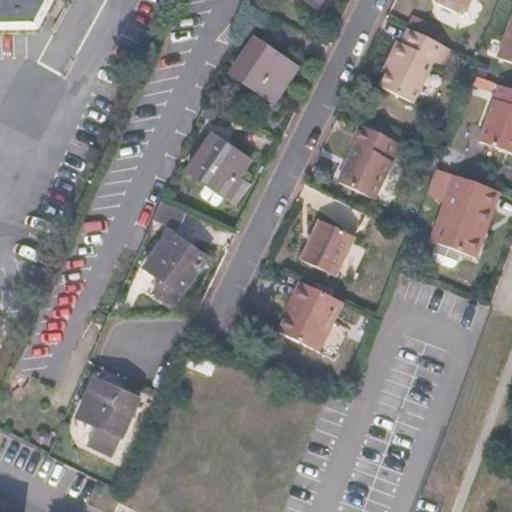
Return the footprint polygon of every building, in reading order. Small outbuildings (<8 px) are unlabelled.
[(0,0),(0,16),(34,17),(44,0),(0,0)] [(433,0),(434,2),(457,13),(466,9),(469,0),(433,0)] [(387,54),(393,57),(388,67),(379,84),(412,100),(434,57),(444,62),(450,49),(407,27),(400,40),(396,38),(387,54)] [(256,38),(253,43),(273,58),(278,52),(256,38)] [(253,43),(233,71),(274,101),(299,66),(278,52),(273,58),(253,43)] [(393,57),(387,54),(382,64),(388,67),(393,57)] [(511,90),(497,85),(476,141),(511,154),(511,90)] [(350,141),(355,143),(336,181),(371,199),(398,144),(358,123),(350,141)] [(215,134),(212,139),(230,152),(234,148),(215,134)] [(230,152),(212,139),(190,169),(227,196),(252,160),(234,148),(230,152)] [(493,190),(454,175),(429,240),(472,257),(480,235),(476,234),(493,190)] [(497,192),(493,190),(476,234),(480,235),(497,192)] [(188,210),(162,199),(155,215),(181,226),(188,210)] [(352,238),(317,220),(298,259),(333,276),(352,238)] [(172,230),(168,236),(188,250),(192,244),(172,230)] [(188,250),(168,236),(145,268),(163,281),(157,290),(176,304),(209,256),(192,244),(188,250)] [(342,301),(302,281),(277,329),(317,349),(342,301)] [(97,376),(94,382),(119,393),(121,388),(97,376)] [(119,393),(94,382),(78,417),(95,424),(87,442),(115,454),(140,396),(121,388),(119,393)]
